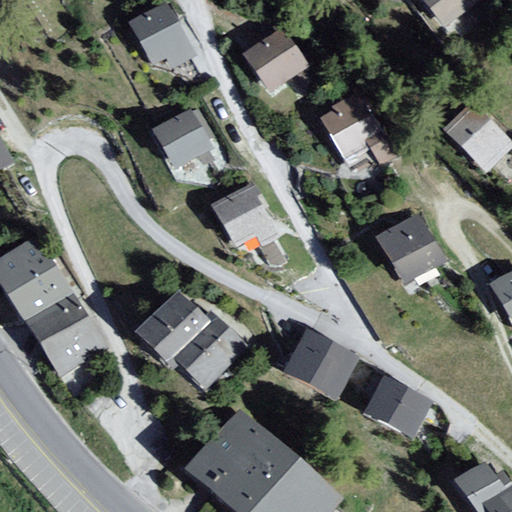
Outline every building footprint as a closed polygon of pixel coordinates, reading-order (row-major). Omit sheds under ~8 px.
[(466,0),(403,0),(424,37),(473,10),(466,0)] [(163,10),(110,32),(128,76),(181,55),(163,10)] [(243,100),(296,73),(277,35),(224,62),(243,100)] [(312,123),(329,163),(373,145),(356,104),(312,123)] [(499,146),(467,105),(428,135),(459,176),(499,146)] [(186,115),(131,138),(147,178),(203,155),(186,115)] [(245,190),(193,211),(211,257),(263,236),(245,190)] [(414,220),(358,244),(377,289),(433,266),(414,220)] [(65,296),(31,243),(0,262),(0,316),(9,331),(65,296)] [(511,277),(486,288),(505,335),(511,332),(511,277)] [(184,287),(136,329),(166,362),(213,320),(184,287)] [(66,309),(16,340),(45,387),(95,356),(66,309)] [(227,311),(174,361),(204,393),(257,344),(227,311)] [(292,335),(261,384),(310,415),(341,367),(292,335)] [(364,380),(338,421),(386,451),(412,410),(364,380)] [(328,511),(339,500),(239,407),(183,466),(231,511),(328,511)] [(485,497),(470,470),(432,492),(443,511),(510,511),(498,490),(485,497)]
